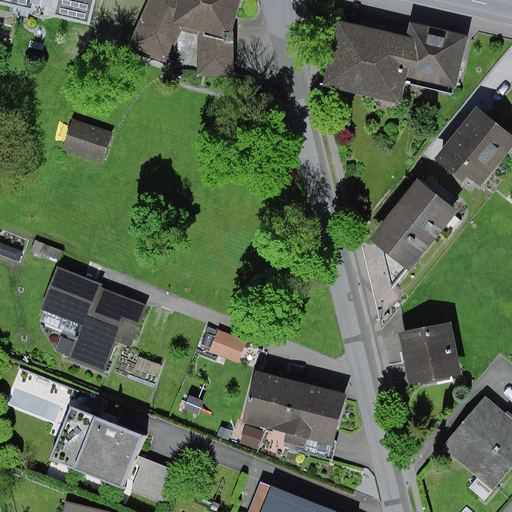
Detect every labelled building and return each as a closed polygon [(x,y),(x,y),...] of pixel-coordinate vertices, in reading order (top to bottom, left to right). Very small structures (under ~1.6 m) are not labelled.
[(17,0),(103,19),(107,0),(17,0)] [(148,0),(128,46),(167,62),(181,33),(196,36),(197,77),(232,77),(232,38),(240,0),(148,0)] [(408,36),(339,21),(324,87),(400,104),(406,79),(415,38),(408,36)] [(411,22),(408,36),(415,38),(406,79),(457,90),(469,34),(411,22)] [(511,141),(511,137),(478,108),(434,159),(460,180),(468,170),(479,179),(511,141)] [(77,116),(67,148),(106,161),(116,129),(77,116)] [(375,241),(408,267),(449,218),(417,191),(375,241)] [(143,310),(59,276),(43,315),(83,331),(72,358),(100,370),(113,337),(129,344),(143,310)] [(448,332),(404,341),(413,386),(457,376),(448,332)] [(300,393),(261,381),(249,420),(288,432),(300,393)] [(339,405),(300,393),(288,432),(327,444),(339,405)] [(511,426),(485,404),(447,450),(494,488),(511,466),(511,426)] [(140,442),(69,413),(54,453),(58,455),(55,463),(72,472),(120,491),(130,467),(140,471),(131,496),(164,508),(177,478),(133,460),(140,442)] [(334,511),(273,487),(262,511),(334,511)]
